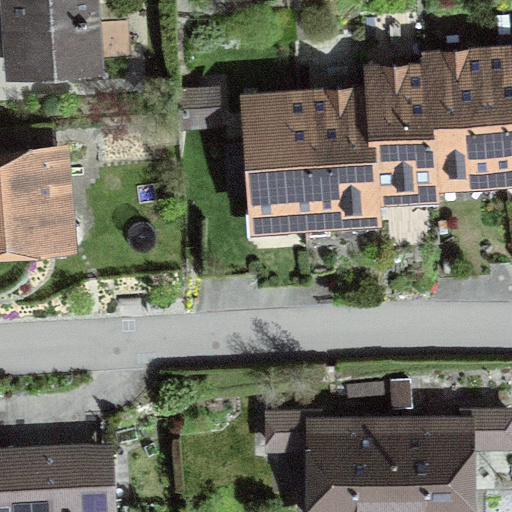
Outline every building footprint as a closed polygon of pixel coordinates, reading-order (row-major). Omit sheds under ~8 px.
[(98,0),(6,0),(9,70),(101,66),(98,0)] [(260,224),(378,216),(377,196),(435,192),(435,182),(511,176),(511,48),(425,55),(426,67),(368,71),(369,90),(251,98),(260,224)] [(66,145),(0,147),(0,259),(71,257),(66,145)] [(390,421),(389,511),(475,511),(476,453),(511,453),(511,411),(474,412),(474,421),(390,421)] [(389,511),(390,421),(332,421),(332,413),(282,413),(282,458),(315,458),(315,511),(389,511)] [(77,451),(0,453),(0,511),(106,511),(105,450),(77,451)] [(254,511),(254,491),(192,493),(193,511),(254,511)]
